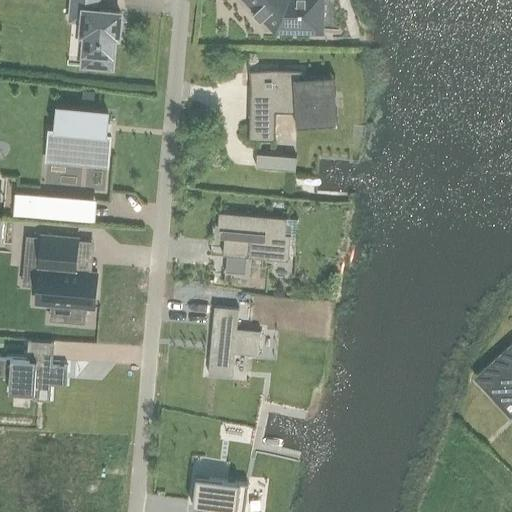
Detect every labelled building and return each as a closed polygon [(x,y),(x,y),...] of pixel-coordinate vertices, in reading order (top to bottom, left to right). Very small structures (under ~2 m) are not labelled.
[(73,0),(72,20),(84,21),(83,34),(87,34),(84,66),(112,69),(114,37),(118,37),(121,13),(97,11),(97,0),(73,0)] [(252,0),(283,31),(323,31),(321,0),(252,0)] [(252,93),(250,141),(276,142),(277,113),(295,113),(296,128),(337,125),(335,77),(302,78),(302,71),(269,70),(251,72),(252,93)] [(56,129),(56,131),(61,131),(59,154),(67,154),(67,156),(80,157),(80,155),(88,156),(88,162),(107,164),(110,136),(106,136),(107,122),(108,112),(58,108),(56,129)] [(257,154),(256,167),(296,171),(297,157),(257,154)] [(31,195),(29,216),(83,220),(84,200),(31,195)] [(219,213),(218,230),(222,230),(221,237),(225,237),(223,256),(250,258),(289,262),(291,235),(286,235),(287,219),(219,213)] [(27,236),(25,256),(41,258),(40,267),(37,303),(65,305),(64,321),(86,322),(87,307),(94,307),(97,272),(75,270),(77,238),(43,235),(43,237),(27,236)] [(226,266),(225,280),(245,281),(246,268),(226,266)] [(208,335),(204,383),(228,385),(231,361),(255,364),(257,339),(208,335)] [(2,357),(1,375),(11,376),(10,392),(34,393),(33,400),(51,401),(52,394),(53,386),(67,387),(69,367),(54,366),(54,361),(2,357)] [(511,365),(485,390),(511,419),(511,365)] [(42,504),(44,461),(0,459),(0,511),(55,511),(56,504),(42,504)] [(195,490),(193,506),(212,508),(211,511),(244,511),(245,511),(249,483),(211,478),(196,477),(195,490)] [(72,479),(52,478),(52,490),(71,491),(72,479)]
